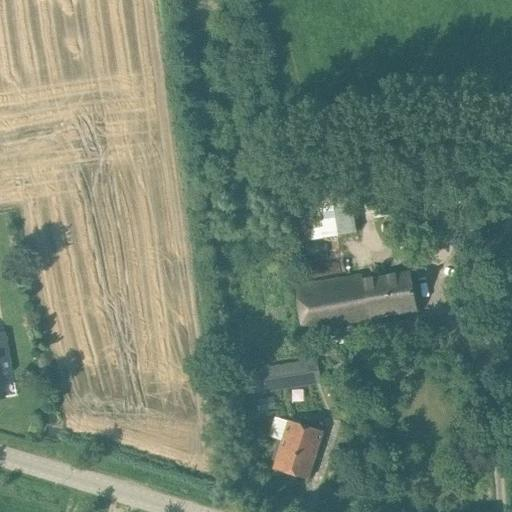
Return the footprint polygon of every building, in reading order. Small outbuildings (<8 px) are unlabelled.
[(450,213),(467,212),(462,156),(447,159),(445,147),(422,149),(426,229),(451,227),(450,213)] [(283,175),(291,241),(356,233),(346,166),(283,175)] [(361,277),(296,290),(305,333),(417,311),(409,273),(362,283),(361,277)] [(0,373),(11,371),(5,334),(0,335),(0,398),(4,398),(0,375),(0,373)] [(322,384),(318,359),(257,369),(262,394),(322,384)] [(308,480),(322,434),(287,423),(273,469),(308,480)]
